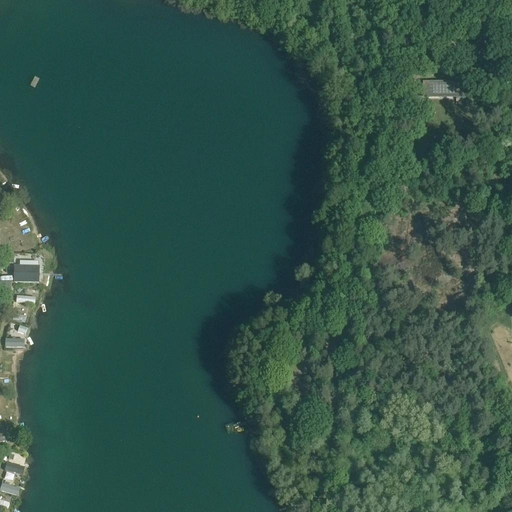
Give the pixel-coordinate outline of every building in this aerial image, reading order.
[(430,33),(421,32),(420,39),(429,40),(430,33)] [(468,51),(476,60),(487,50),(478,42),(468,51)] [(485,69),(496,80),(506,71),(495,59),(485,69)] [(458,83),(428,81),(427,95),(457,97),(457,100),(465,100),(466,87),(458,86),(458,83)] [(484,167),(493,168),(494,156),(485,156),(484,167)] [(492,188),(499,189),(500,176),(493,175),(492,188)] [(14,283),(40,284),(40,266),(14,266),(14,283)] [(25,348),(25,339),(5,339),(5,348),(25,348)] [(306,368),(287,368),(287,379),(306,379),(306,368)] [(5,471),(23,476),(26,468),(8,462),(5,471)] [(7,472),(5,479),(13,481),(15,474),(7,472)] [(2,483),(0,490),(0,491),(18,497),(21,489),(2,483)] [(0,508),(7,511),(10,504),(0,499),(0,508)]
